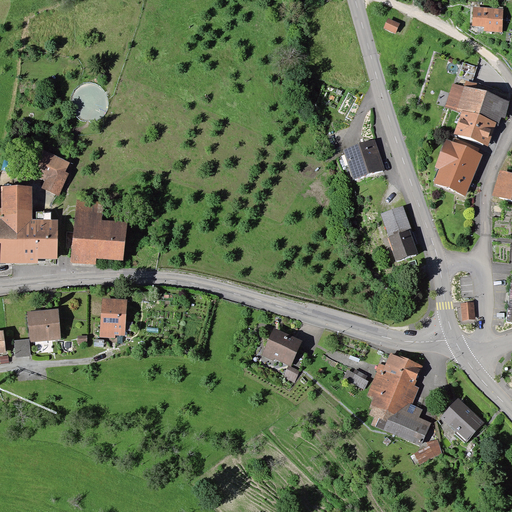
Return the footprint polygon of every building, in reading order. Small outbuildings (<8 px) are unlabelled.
[(484,32),(500,33),(501,12),(473,11),(472,28),(484,28),(484,32)] [(396,26),(387,22),(384,29),(394,34),(397,26),(396,26)] [(456,112),(465,116),(457,138),(482,146),(493,115),(503,119),(507,104),(498,101),(471,92),(473,86),(465,84),(463,90),(454,87),(447,109),(456,112)] [(344,152),(354,181),(382,172),(371,143),(344,152)] [(444,171),(438,185),(462,195),(472,172),(469,171),(475,158),(446,146),(437,168),(444,171)] [(65,167),(34,152),(24,173),(46,183),(43,188),(57,195),(65,177),(61,176),(65,167)] [(511,177),(506,175),(498,199),(502,200),(503,201),(511,203),(511,177)] [(0,210),(0,256),(55,258),(56,224),(50,224),(50,215),(35,215),(35,231),(28,231),(28,192),(2,192),(2,211),(0,210)] [(71,256),(95,259),(120,261),(124,218),(101,216),(102,206),(76,204),(73,229),(75,230),(71,256)] [(388,242),(396,263),(415,256),(411,246),(414,245),(401,210),(381,217),(390,241),(388,242)] [(124,331),(123,331),(125,305),(102,304),(100,337),(112,338),(113,330),(122,331),(122,333),(124,333),(124,331)] [(462,306),(463,322),(474,322),(473,305),(462,306)] [(31,341),(57,339),(55,314),(29,316),(31,341)] [(289,364),(299,369),(305,357),(295,352),(298,346),(273,334),(262,356),(271,360),(273,356),(289,364)] [(369,392),(376,395),(371,407),(372,407),(369,415),(390,424),(387,431),(419,445),(425,432),(424,429),(414,425),(419,412),(402,405),(418,369),(389,356),(384,367),(379,365),(376,372),(377,373),(369,392)] [(342,379),(363,390),(366,384),(363,382),(365,378),(354,372),(352,376),(345,373),(342,379)] [(464,444),(480,425),(456,403),(450,410),(450,409),(448,412),(442,419),(456,432),(454,435),(464,444)] [(413,455),(418,464),(440,455),(436,441),(425,443),(426,448),(413,455)]
